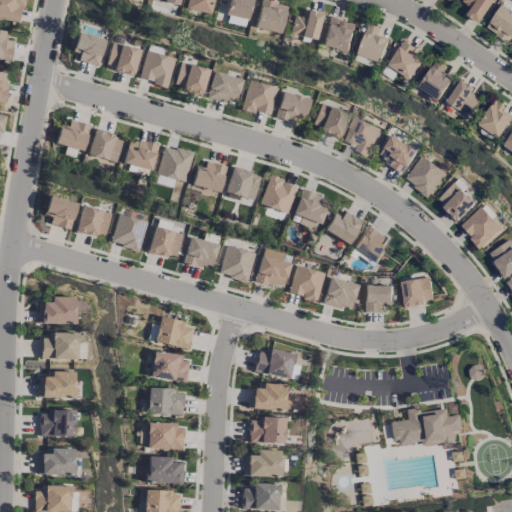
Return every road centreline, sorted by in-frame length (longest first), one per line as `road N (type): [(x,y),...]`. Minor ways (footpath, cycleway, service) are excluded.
road 1 (residential): [(41,83),(278,152),(365,190),(416,225),(469,280),(511,348)]
road 2 (residential): [(1,511),(6,304),(53,0)]
road 3 (residential): [(0,244),(334,338),(399,343),(489,307)]
road 4 (residential): [(212,511),(219,381),(239,310)]
road 5 (residential): [(368,0),(401,9),(511,80)]
